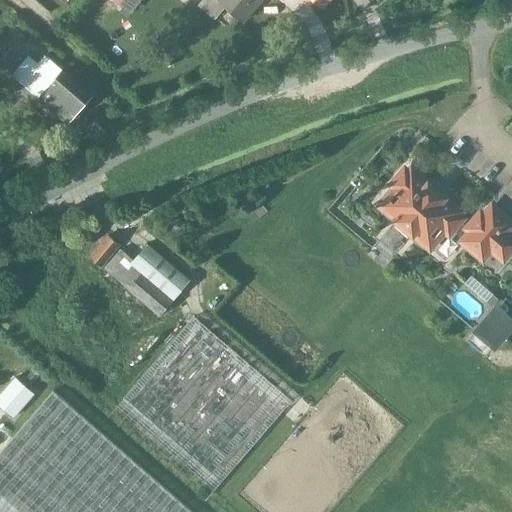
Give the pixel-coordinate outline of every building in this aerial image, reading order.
[(244,20),(260,0),(204,0),(200,5),(216,19),(227,6),(244,20)] [(313,0),(322,9),(330,0),(313,0)] [(46,57),(22,85),(61,118),(63,116),(70,122),(92,96),(46,57)] [(403,172),(394,183),(373,207),(428,254),(449,230),(451,231),(452,229),(466,241),(464,243),(481,257),(482,255),(484,256),(491,248),(502,257),(503,255),(505,256),(511,248),(511,240),(504,233),(511,225),(509,223),(510,221),(494,208),(492,210),(490,208),(484,216),(480,213),(468,227),(458,219),(460,217),(457,215),(460,213),(447,202),(446,203),(440,198),(442,196),(430,186),(428,188),(423,183),(423,182),(411,171),(409,174),(407,172),(405,174),(403,172)] [(109,237),(91,259),(102,268),(103,266),(131,289),(129,291),(161,317),(175,300),(174,299),(143,274),(145,271),(133,261),(121,251),(118,255),(115,252),(120,246),(109,237)] [(148,244),(133,261),(145,271),(143,274),(174,299),(190,280),(191,280),(148,244)] [(463,277),(450,291),(473,311),(486,296),(463,277)] [(511,304),(499,295),(477,324),(502,341),(511,327),(511,304)] [(291,401),(194,317),(114,408),(212,493),(291,401)] [(19,365),(0,385),(0,391),(17,407),(39,383),(19,365)] [(0,511),(193,511),(54,390),(0,452),(0,511)]
